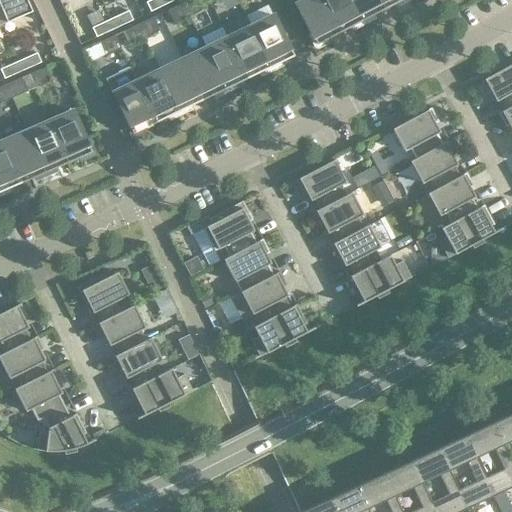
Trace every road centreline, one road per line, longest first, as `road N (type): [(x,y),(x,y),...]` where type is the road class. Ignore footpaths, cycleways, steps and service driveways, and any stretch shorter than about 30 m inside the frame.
road 1 (secondary): [(158,493),(511,306)]
road 2 (residential): [(29,260),(250,159)]
road 3 (residential): [(250,159),(435,59)]
road 4 (residential): [(106,416),(29,260)]
road 5 (residential): [(511,201),(435,59)]
road 6 (residential): [(325,300),(250,159)]
